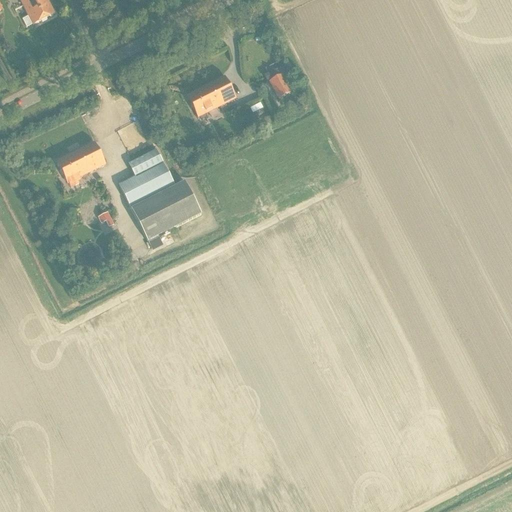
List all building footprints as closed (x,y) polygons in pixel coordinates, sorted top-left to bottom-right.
[(46,0),(20,0),(29,17),(22,20),(26,28),(33,25),(54,14),(46,0)] [(133,29),(126,31),(129,38),(135,36),(133,29)] [(282,76),(270,82),(279,100),(292,94),(282,76)] [(188,96),(199,119),(200,118),(201,119),(202,119),(203,119),(207,118),(208,117),(208,116),(207,114),(237,99),(226,77),(188,96)] [(235,137),(228,141),(231,147),(238,143),(235,137)] [(81,181),(80,179),(107,165),(96,143),(57,162),(68,185),(69,185),(71,189),(80,185),(78,182),(81,181)] [(135,178),(119,186),(131,209),(148,243),(152,250),(162,244),(159,237),(201,216),(185,182),(176,187),(157,151),(155,151),(135,161),(129,164),(135,178)] [(111,220),(107,213),(98,218),(102,225),(111,220)]
